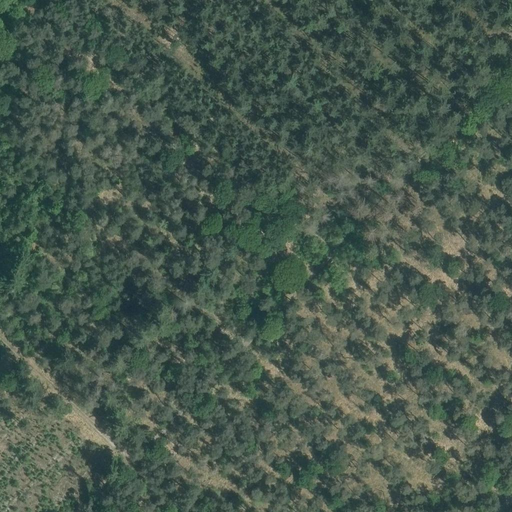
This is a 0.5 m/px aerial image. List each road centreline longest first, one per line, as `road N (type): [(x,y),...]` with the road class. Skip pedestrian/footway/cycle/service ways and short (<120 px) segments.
road 1 (track): [(511,68),(83,511)]
road 2 (track): [(0,329),(131,460)]
